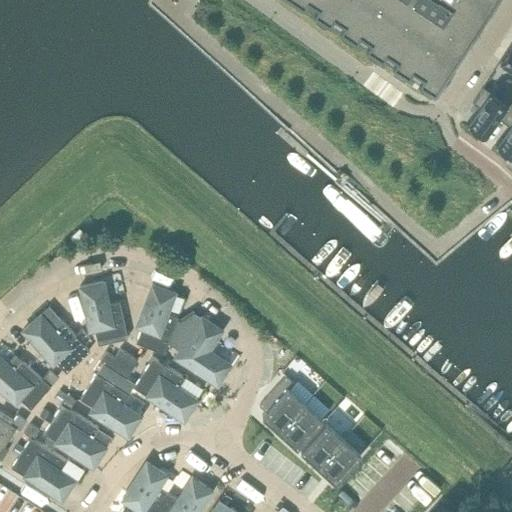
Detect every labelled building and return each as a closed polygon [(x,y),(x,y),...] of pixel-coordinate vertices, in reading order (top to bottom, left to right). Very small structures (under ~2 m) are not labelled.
[(309,0),(434,81),(485,0),(309,0)] [(511,42),(499,61),(511,69),(511,78),(509,83),(511,84),(511,42)] [(508,104),(511,106),(511,84),(501,98),(483,86),(473,103),(479,107),(467,122),(485,135),(498,117),(508,104)] [(511,106),(508,104),(498,117),(509,125),(496,143),(511,154),(511,106)] [(326,189),(323,195),(323,198),(375,246),(379,247),(386,240),(384,237),(333,187),(331,186),(326,189)] [(39,314),(36,317),(44,326),(48,322),(41,315),(40,315),(39,314)] [(175,356),(217,383),(230,364),(230,363),(208,349),(222,329),(202,316),(175,356)] [(44,326),(36,317),(23,329),(53,362),(55,360),(66,371),(90,350),(84,344),(91,338),(82,328),(76,335),(63,320),(54,328),(48,322),(44,326)] [(120,348),(114,357),(123,363),(129,354),(120,348)] [(105,351),(100,360),(108,366),(114,357),(105,351)] [(129,354),(123,363),(132,368),(138,359),(129,354)] [(19,398),(31,408),(58,377),(50,370),(43,378),(22,360),(14,369),(0,356),(0,387),(15,402),(19,398)] [(153,356),(133,386),(184,419),(196,399),(197,399),(178,387),(185,377),(153,356)] [(90,411),(128,435),(140,415),(141,415),(122,403),(129,393),(96,372),(80,398),(93,406),(90,411)] [(263,401),(259,405),(266,411),(288,387),(293,381),(286,375),(267,397),(263,401)] [(266,411),(262,415),(279,431),(305,403),(288,387),(266,411)] [(60,390),(54,398),(60,402),(66,394),(60,390)] [(60,402),(62,403),(42,433),(93,466),(106,446),(92,437),(98,427),(69,408),(75,399),(66,393),(60,402)] [(305,403),(279,431),(297,447),(322,419),(305,403)] [(54,415),(45,408),(40,415),(50,421),(54,415)] [(0,451),(3,446),(16,427),(20,429),(26,420),(17,414),(11,423),(0,415),(0,451)] [(326,422),(300,450),(318,466),(343,438),(326,422)] [(24,432),(30,436),(11,466),(62,499),(74,479),(60,469),(67,460),(33,438),(34,437),(39,429),(31,423),(24,432)] [(343,438),(318,466),(335,482),(361,454),(343,438)] [(18,443),(12,451),(17,455),(23,447),(18,443)] [(127,501),(119,511),(196,511),(212,489),(192,476),(178,498),(169,492),(168,492),(159,485),(166,474),(146,461),(122,498),(127,501)] [(239,511),(221,499),(212,511),(239,511)]
